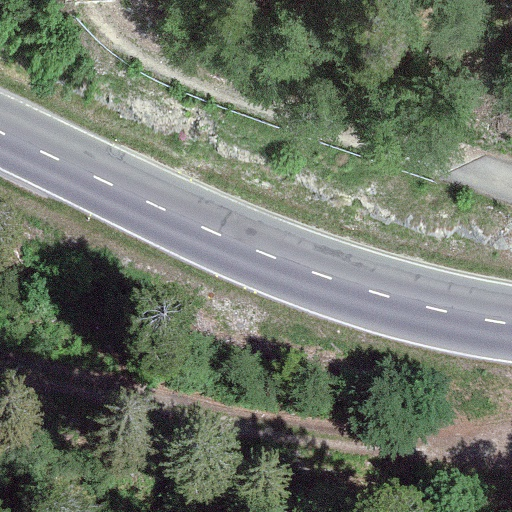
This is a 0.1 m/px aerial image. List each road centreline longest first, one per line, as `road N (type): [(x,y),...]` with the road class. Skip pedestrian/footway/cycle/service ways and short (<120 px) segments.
road 1 (secondary): [(0,132),(277,259),(378,295),(511,323)]
road 2 (track): [(511,445),(321,435),(0,361)]
road 3 (track): [(92,0),(149,57),(511,183)]
